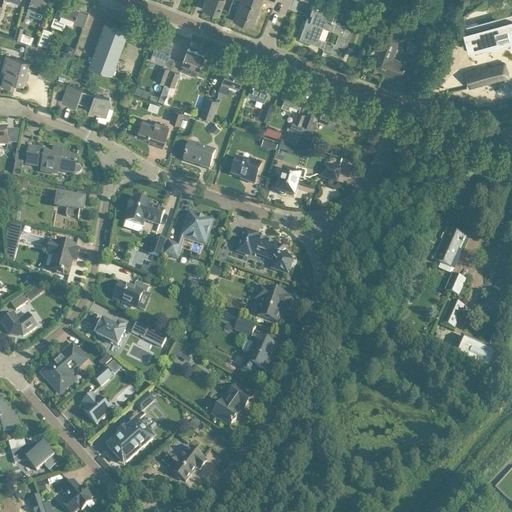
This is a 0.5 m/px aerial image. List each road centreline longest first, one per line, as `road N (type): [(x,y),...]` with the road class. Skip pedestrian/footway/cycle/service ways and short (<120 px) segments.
road 1 (residential): [(154,511),(208,497),(240,465),(285,388),(320,280)]
road 2 (residential): [(107,191),(79,311),(59,335),(5,368)]
road 3 (residential): [(113,490),(5,368)]
road 4 (unclassified): [(122,0),(266,53)]
road 5 (unclassified): [(402,104),(266,53)]
road 6 (residential): [(285,220),(153,176)]
